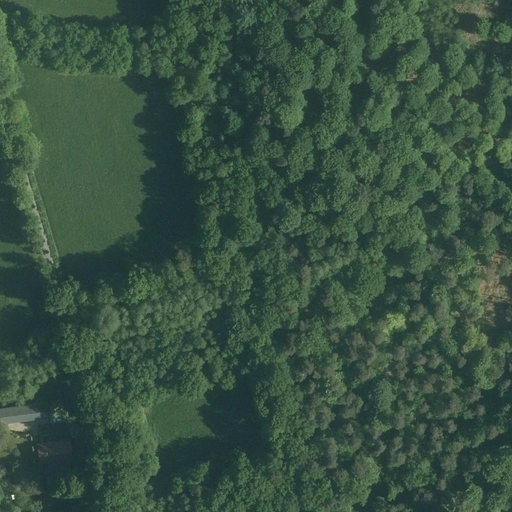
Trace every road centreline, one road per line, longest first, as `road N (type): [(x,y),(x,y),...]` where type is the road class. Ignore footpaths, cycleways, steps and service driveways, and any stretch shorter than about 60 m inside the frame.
road 1 (track): [(357,511),(385,421),(387,324),(368,234),(365,157),(316,64),(296,0)]
road 2 (tertiary): [(105,511),(91,415),(0,93)]
road 3 (track): [(364,199),(511,157)]
